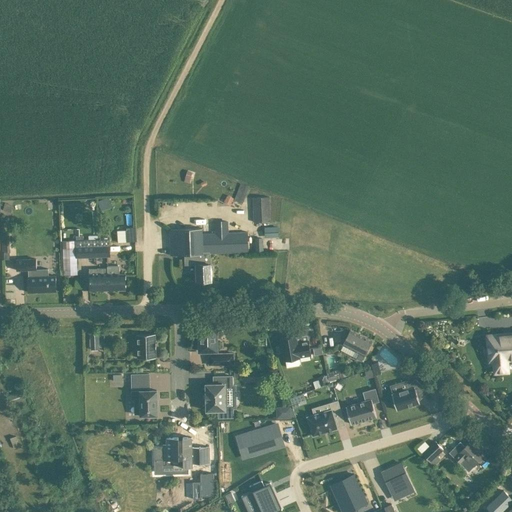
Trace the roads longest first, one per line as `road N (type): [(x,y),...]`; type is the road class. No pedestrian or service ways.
road 1 (track): [(222,0),(151,140),(146,310)]
road 2 (residential): [(473,412),(303,468),(295,484),(307,511)]
road 3 (tertiary): [(384,329),(309,309),(176,310)]
road 4 (tertiary): [(176,310),(0,316)]
road 5 (unclassified): [(511,300),(403,313),(384,329)]
road 6 (tertiary): [(473,412),(384,329)]
